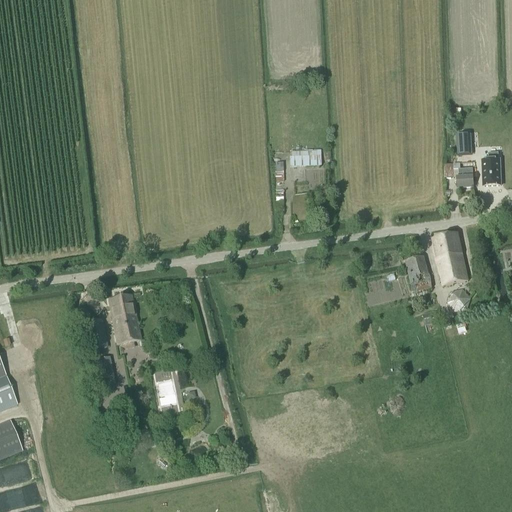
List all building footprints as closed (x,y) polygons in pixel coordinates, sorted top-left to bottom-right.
[(471,157),(471,136),(457,136),(457,157),(471,157)] [(483,188),(501,187),(499,161),(498,161),(498,155),(489,155),(489,162),(482,162),(483,188)] [(290,168),(321,167),(321,158),(290,158),(290,168)] [(453,179),(453,165),(445,165),(445,179),(453,179)] [(474,188),(473,170),(459,171),(460,179),(457,179),(458,189),(474,188)] [(468,282),(458,235),(433,240),(443,288),(468,282)] [(430,292),(432,292),(424,258),(405,263),(413,294),(429,290),(430,292)] [(466,311),(470,299),(462,290),(450,293),(446,304),(454,313),(466,311)] [(117,347),(141,342),(132,297),(108,302),(117,347)] [(437,312),(423,315),(426,327),(440,323),(437,312)] [(90,352),(107,348),(102,322),(84,325),(90,352)] [(95,389),(114,386),(109,359),(90,362),(95,389)] [(0,410),(14,405),(16,404),(0,364),(0,410)] [(0,460),(22,451),(10,423),(0,427),(0,460)]
